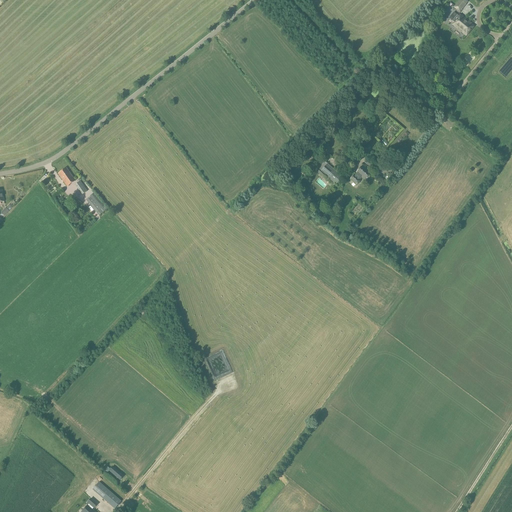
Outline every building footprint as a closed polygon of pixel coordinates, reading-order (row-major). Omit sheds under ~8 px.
[(459,11),(468,1),(466,0),(459,0),(454,7),(459,11)] [(459,16),(457,15),(452,21),(454,22),(452,24),(466,35),(473,26),(460,15),(459,16)] [(336,184),(342,177),(323,161),(317,168),(336,184)] [(365,181),(371,174),(363,166),(356,173),(357,173),(355,175),(354,175),(350,179),(356,185),(360,180),(362,177),(365,181)] [(67,187),(75,181),(66,168),(58,174),(67,187)] [(321,177),(316,181),(323,189),(328,184),(321,177)] [(82,195),(87,192),(80,182),(75,185),(82,195)] [(100,214),(102,213),(90,197),(86,200),(97,213),(98,212),(100,214)] [(1,213),(4,216),(12,208),(9,205),(1,213)] [(120,480),(123,476),(113,467),(110,471),(120,480)] [(114,509),(121,501),(99,482),(92,489),(114,509)] [(89,505),(83,511),(94,511),(92,510),(97,504),(91,499),(87,503),(89,505)]
